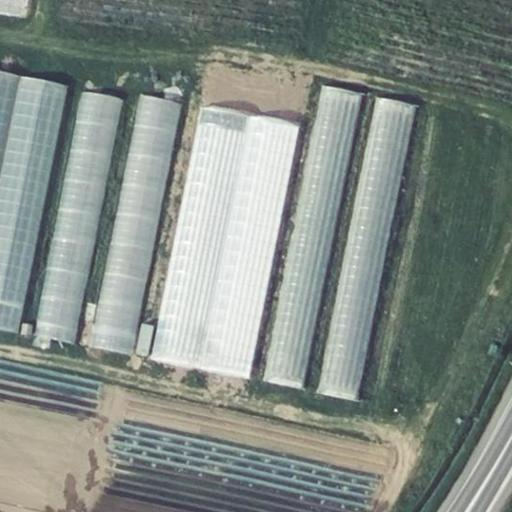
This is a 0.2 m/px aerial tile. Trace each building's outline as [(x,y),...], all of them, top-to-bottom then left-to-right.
[(154,358),(192,365),(249,68),(211,61),(154,358)] [(252,375),(300,78),(262,72),(214,369),(252,375)] [(316,83),(273,381),(311,387),(355,89),(316,83)] [(70,137),(38,336),(80,342),(120,96),(85,91),(78,139),(70,137)] [(95,346),(137,353),(180,100),(138,93),(95,346)] [(360,398),(413,102),(376,96),(322,392),(360,398)] [(0,326),(21,330),(57,128),(36,124),(34,138),(35,139),(32,158),(4,154),(2,165),(0,164),(0,326)]
